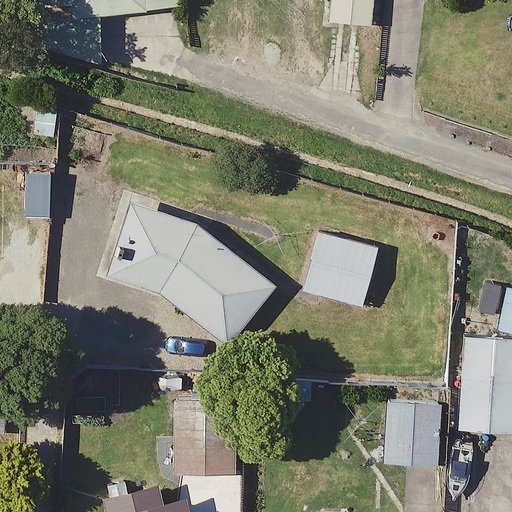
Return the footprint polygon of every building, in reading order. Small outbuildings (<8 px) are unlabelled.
[(26,0),(29,50),(93,47),(90,6),(175,1),(175,0),(26,0)] [(364,0),(322,0),(322,17),(364,19),(364,0)] [(150,202),(131,189),(104,228),(121,239),(109,257),(222,337),(266,275),(155,196),(150,202)] [(370,241),(310,225),(293,285),(353,301),(370,241)] [(511,354),(511,329),(461,326),(455,423),(508,426),(511,354)] [(226,392),(165,392),(165,467),(226,467),(226,392)] [(430,459),(432,395),(378,393),(377,458),(430,459)] [(180,511),(172,473),(95,489),(99,511),(180,511)]
